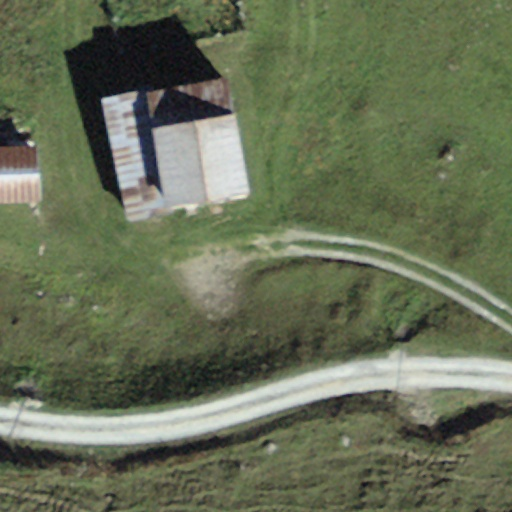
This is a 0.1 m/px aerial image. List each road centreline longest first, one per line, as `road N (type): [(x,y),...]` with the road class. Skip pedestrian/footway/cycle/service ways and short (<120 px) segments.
road 1 (track): [(0,424),(154,431),(325,387),(511,387)]
road 2 (track): [(511,333),(381,262),(284,245),(165,262)]
